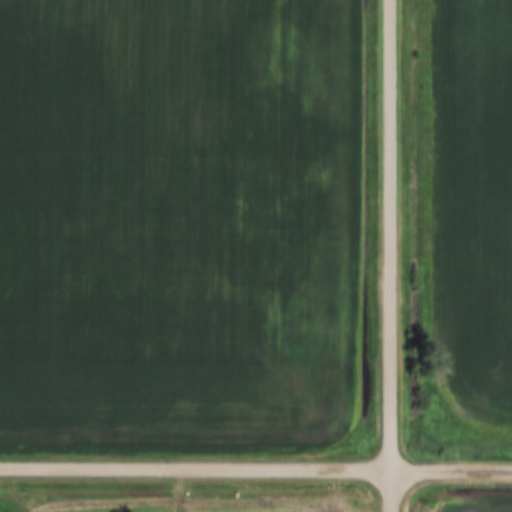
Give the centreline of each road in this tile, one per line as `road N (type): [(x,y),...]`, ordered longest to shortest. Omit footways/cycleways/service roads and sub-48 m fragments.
road 1 (residential): [(0,466),(511,469)]
road 2 (residential): [(392,511),(391,0)]
